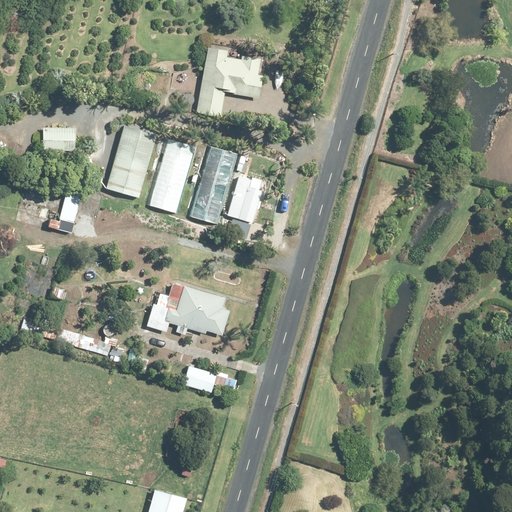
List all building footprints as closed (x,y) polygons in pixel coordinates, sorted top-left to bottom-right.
[(228,50),(208,46),(197,115),(221,119),(226,93),(259,98),(265,61),(228,54),(228,50)] [(139,198),(157,134),(125,125),(107,189),(139,198)] [(76,129),(44,128),(44,151),(76,152),(76,129)] [(177,214),(197,146),(166,137),(146,205),(177,214)] [(219,225),(239,154),(208,145),(187,215),(219,225)] [(280,163),(248,154),(227,229),(260,238),(280,163)] [(50,211),(61,213),(60,220),(51,218),(49,228),(74,233),(82,193),(27,182),(22,204),(41,208),(39,219),(48,221),(50,211)] [(199,254),(192,252),(188,267),(195,269),(199,254)] [(226,298),(173,282),(166,307),(154,303),(147,326),(168,332),(171,322),(178,325),(176,331),(187,335),(189,328),(207,333),(208,329),(223,334),(231,310),(224,307),(226,298)] [(70,290),(55,286),(52,296),(67,300),(70,290)] [(33,303),(17,298),(14,308),(30,312),(33,303)] [(41,336),(45,323),(24,317),(20,329),(41,336)] [(56,341),(60,328),(45,323),(41,336),(56,341)] [(60,328),(56,341),(121,362),(125,349),(116,346),(119,340),(105,335),(103,342),(60,328)] [(139,347),(132,345),(128,362),(135,364),(139,347)] [(237,380),(190,365),(184,383),(212,392),(215,384),(234,390),(237,380)] [(183,511),(188,499),(156,489),(148,511),(183,511)]
